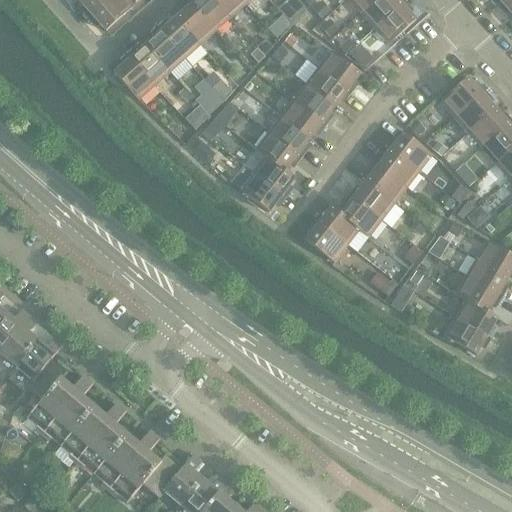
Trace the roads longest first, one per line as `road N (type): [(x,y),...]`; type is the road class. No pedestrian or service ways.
road 1 (unclassified): [(511,490),(200,318)]
road 2 (unclassified): [(200,318),(294,406),(479,511)]
road 3 (unclassified): [(200,318),(0,144)]
road 4 (residential): [(321,511),(153,371)]
road 5 (residential): [(319,186),(387,95),(462,23)]
road 6 (residential): [(153,371),(0,246)]
